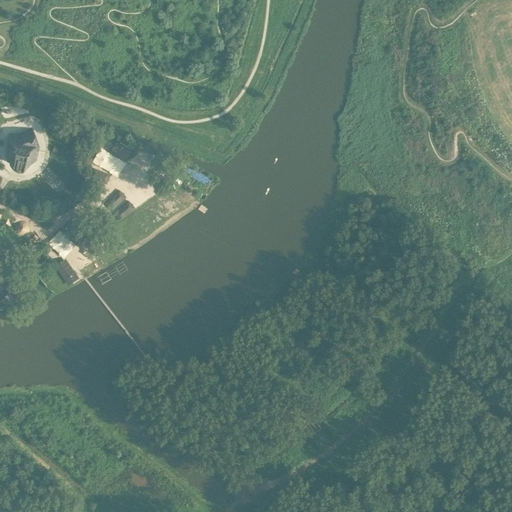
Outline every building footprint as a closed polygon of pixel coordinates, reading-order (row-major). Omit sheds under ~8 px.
[(36,161),(39,147),(32,127),(16,134),(10,133),(7,147),(12,164),(27,167),(36,161)] [(115,142),(110,153),(125,162),(131,151),(115,142)] [(143,164),(148,155),(140,151),(135,159),(143,164)] [(122,162),(114,184),(129,189),(137,167),(122,162)] [(132,190),(149,200),(154,192),(137,182),(132,190)] [(146,203),(148,200),(132,191),(131,194),(146,203)] [(141,212),(146,204),(130,193),(124,201),(141,212)] [(65,205),(50,209),(53,217),(68,213),(65,205)] [(14,224),(17,236),(31,232),(28,221),(14,224)] [(79,278),(66,259),(54,267),(68,286),(79,278)] [(11,289),(1,302),(10,309),(20,297),(17,295),(21,291),(10,282),(7,286),(11,289)]
